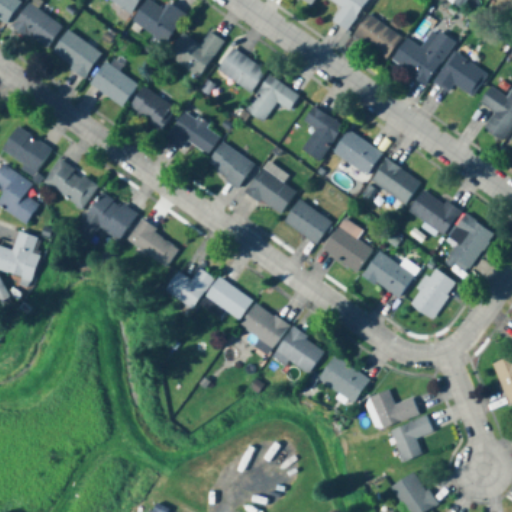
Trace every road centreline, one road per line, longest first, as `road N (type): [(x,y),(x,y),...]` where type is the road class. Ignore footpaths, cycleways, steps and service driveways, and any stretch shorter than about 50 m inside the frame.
road 1 (residential): [(443,350),(409,355),(381,341),(0,68)]
road 2 (residential): [(511,195),(235,0)]
road 3 (residential): [(443,350),(480,435),(482,469)]
